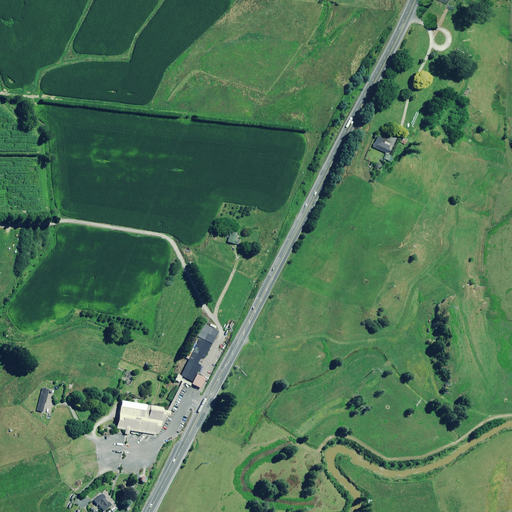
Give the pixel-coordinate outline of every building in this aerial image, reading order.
[(382,138),(377,136),(372,147),(386,153),(389,146),(380,142),(382,138)] [(393,157),(385,154),(383,159),(390,162),(393,157)] [(235,233),(232,232),(231,234),(229,234),(227,242),(238,245),(239,240),(236,239),(237,236),(234,235),(235,233)] [(199,337),(179,375),(191,381),(196,373),(200,365),(197,363),(201,356),(204,358),(218,331),(203,322),(200,329),(198,328),(194,335),(199,337)] [(205,377),(196,373),(191,381),(190,383),(200,388),(205,377)] [(48,390),(42,388),(36,410),(42,412),(44,403),(45,403),(48,390)] [(162,407),(120,400),(115,428),(155,434),(165,414),(162,407)] [(107,501),(100,492),(96,495),(97,497),(93,500),(97,506),(98,505),(103,511),(111,505),(108,501),(107,501)]
